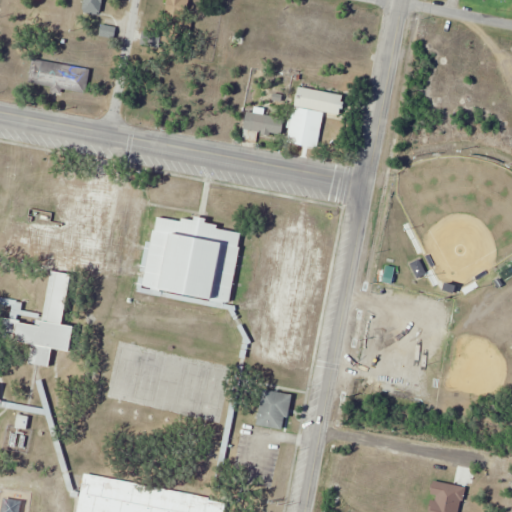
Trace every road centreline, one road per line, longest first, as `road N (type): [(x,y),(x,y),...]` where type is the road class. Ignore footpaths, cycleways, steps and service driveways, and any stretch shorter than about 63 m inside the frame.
road 1 (secondary): [(366,186),(0,115)]
road 2 (secondary): [(305,511),(366,186)]
road 3 (tertiary): [(366,186),(400,0)]
road 4 (residential): [(109,137),(134,0)]
road 5 (residential): [(511,23),(394,0)]
